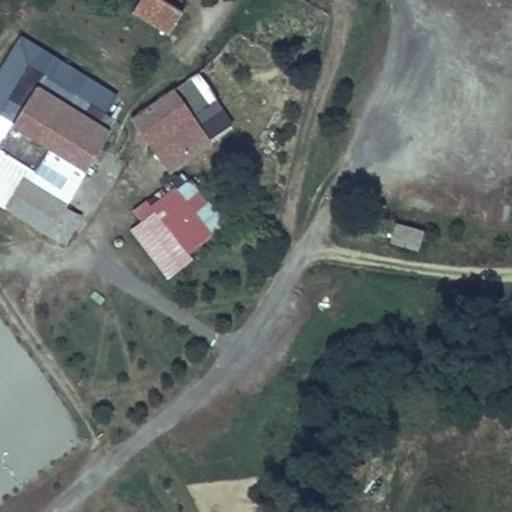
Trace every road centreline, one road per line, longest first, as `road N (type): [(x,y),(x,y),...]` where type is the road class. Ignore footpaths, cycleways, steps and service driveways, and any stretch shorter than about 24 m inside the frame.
road 1 (track): [(60,511),(241,356),(272,306),(289,261),(304,145),(342,24),(340,0)]
road 2 (track): [(290,240),(400,268),(511,275)]
